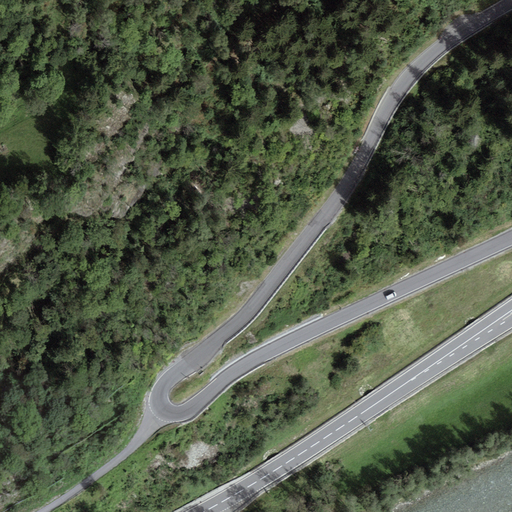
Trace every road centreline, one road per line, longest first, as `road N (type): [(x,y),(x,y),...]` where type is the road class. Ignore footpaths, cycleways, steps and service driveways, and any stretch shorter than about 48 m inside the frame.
road 1 (tertiary): [(511,243),(246,366),(183,412),(164,408),(159,396),(256,303),(329,210),(410,75),(511,3)]
road 2 (primary): [(205,511),(511,314)]
road 3 (track): [(164,408),(103,471),(44,511)]
